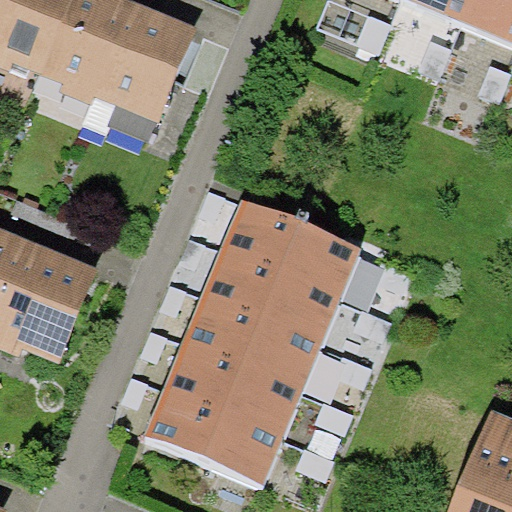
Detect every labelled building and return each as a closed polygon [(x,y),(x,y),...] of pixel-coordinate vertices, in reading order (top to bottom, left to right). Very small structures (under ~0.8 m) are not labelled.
[(193,41),(93,0),(0,0),(0,70),(155,133),(193,41)] [(511,0),(373,0),(511,57),(511,0)] [(390,33),(365,23),(354,50),(379,60),(390,33)] [(451,60),(426,49),(414,78),(439,89),(451,60)] [(510,83),(488,72),(475,101),(498,110),(510,83)] [(227,206),(205,197),(193,226),(216,235),(227,206)] [(354,261),(234,213),(138,449),(257,498),(354,261)] [(94,277),(0,238),(0,353),(53,375),(94,277)] [(205,253),(185,245),(174,272),(194,280),(205,253)] [(409,285),(377,271),(368,291),(400,304),(409,285)] [(187,299),(168,291),(156,320),(175,328),(187,299)] [(390,332),(357,318),(349,339),(381,352),(390,332)] [(168,346),(147,338),(137,365),(157,373),(168,346)] [(371,377),(340,364),(330,387),(361,400),(371,377)] [(148,392),(127,384),(114,414),(136,422),(148,392)] [(350,423),(321,411),(312,431),(342,443),(350,423)] [(511,511),(511,430),(478,417),(440,511),(511,511)] [(333,469),(300,455),(290,476),(324,491),(333,469)]
